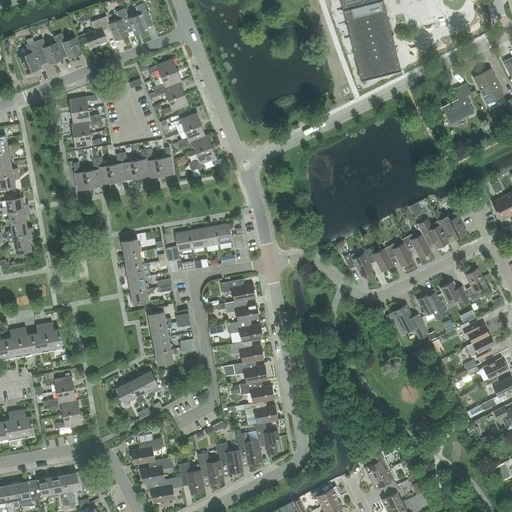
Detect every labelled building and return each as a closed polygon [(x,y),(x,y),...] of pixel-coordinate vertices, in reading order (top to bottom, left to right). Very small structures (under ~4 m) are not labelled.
[(340,0),(360,76),(401,66),(384,0),(340,0)] [(445,0),(390,0),(397,27),(416,22),(418,32),(442,26),(441,21),(455,17),(451,3),(446,4),(445,0)] [(133,30),(134,34),(148,29),(147,27),(153,25),(144,2),(135,6),(138,14),(129,18),(128,18),(133,30)] [(128,18),(129,18),(125,8),(116,11),(119,20),(109,23),(109,24),(111,28),(110,28),(115,40),(129,34),(128,32),(133,30),(128,18)] [(109,24),(109,23),(106,16),(91,22),(94,30),(85,34),(86,37),(90,47),(106,41),(102,31),(110,28),(111,28),(109,24)] [(56,42),(62,58),(67,56),(68,58),(82,53),(77,40),(76,37),(65,41),(62,33),(53,36),(56,43),(56,42)] [(56,42),(56,43),(46,46),(43,38),(34,41),(43,64),(48,62),(49,64),(63,58),(62,58),(56,42)] [(38,66),(43,64),(34,41),(26,45),(29,53),(19,57),(25,73),(39,68),(38,66)] [(511,56),(503,61),(511,79),(511,56)] [(161,76),(177,70),(172,58),(155,65),(156,65),(149,68),(147,68),(147,69),(149,73),(155,70),(154,70),(158,68),(161,76)] [(147,68),(149,68),(147,62),(138,66),(140,71),(147,69),(147,68)] [(485,104),(503,95),(490,69),(472,78),(485,104)] [(154,92),(182,81),(177,70),(161,76),(164,83),(160,85),(160,84),(152,87),(154,92)] [(129,82),(129,84),(131,88),(142,84),(140,78),(129,82)] [(168,100),(184,93),(180,82),(182,81),(154,92),(156,96),(162,94),(161,93),(164,92),(168,100)] [(451,127),(474,115),(465,96),(471,93),(466,84),(452,91),(457,99),(441,107),(451,127)] [(184,93),(168,100),(170,107),(167,108),(161,110),(163,115),(172,111),(172,112),(189,105),(184,93)] [(71,111),(88,108),(86,100),(90,100),(90,101),(96,99),(96,95),(86,96),(69,99),(71,111)] [(100,119),(99,113),(92,115),(92,116),(89,116),(88,108),(71,111),(73,123),(100,119)] [(186,130),(201,124),(196,112),(179,119),(180,119),(171,123),(172,128),(180,125),(180,124),(183,122),(186,130)] [(166,118),(157,121),(160,130),(169,127),(166,118)] [(73,136),(90,133),(88,125),(92,124),(92,125),(101,123),(100,119),(73,123),(71,123),(73,136)] [(179,145),(207,134),(205,135),(201,124),(186,130),(189,137),(186,139),(185,138),(178,141),(179,145)] [(90,133),(73,136),(75,148),(92,145),(102,143),(101,138),(95,139),(95,140),(91,140),(90,133)] [(195,152),(211,146),(207,134),(179,145),(182,151),(189,147),(189,146),(192,145),(195,152)] [(0,152),(14,150),(13,144),(7,145),(6,138),(0,139),(0,152)] [(211,146),(195,152),(198,160),(195,161),(194,161),(188,163),(191,171),(197,168),(197,169),(204,167),(202,163),(216,157),(211,146)] [(159,159),(162,176),(174,173),(171,156),(169,147),(164,148),(165,154),(166,154),(166,157),(159,159)] [(162,176),(159,159),(151,160),(150,156),(151,156),(150,148),(145,149),(149,176),(150,178),(162,176)] [(137,178),(149,176),(145,149),(140,150),(141,156),(142,156),(142,160),(134,161),(137,178)] [(0,164),(11,162),(9,155),(15,154),(14,150),(0,152),(0,164)] [(186,154),(187,159),(195,157),(193,151),(186,154)] [(137,178),(134,161),(126,162),(126,159),(127,158),(126,152),(121,153),(125,180),(137,178)] [(113,182),(125,180),(121,153),(115,154),(116,160),(117,160),(118,164),(110,165),(113,182)] [(102,184),(101,184),(97,157),(92,158),(93,166),(94,166),(95,170),(87,171),(90,188),(102,186),(102,184)] [(113,182),(110,165),(102,167),(101,163),(102,163),(101,157),(97,157),(101,184),(102,184),(113,182)] [(0,176),(18,173),(17,168),(12,169),(11,162),(0,164),(0,176)] [(90,188),(87,171),(79,172),(78,169),(79,169),(78,163),(73,164),(75,173),(74,173),(77,190),(90,188)] [(18,173),(0,176),(0,188),(15,186),(14,179),(19,178),(18,173)] [(496,193),(503,190),(498,181),(491,184),(496,193)] [(511,215),(511,193),(511,192),(502,197),(507,206),(511,216),(511,215)] [(2,213),(8,212),(29,209),(28,204),(23,205),(21,197),(6,200),(7,206),(1,207),(2,213)] [(511,216),(507,206),(502,197),(492,202),(501,221),(511,216)] [(11,224),(26,221),(25,214),(30,213),(29,209),(8,212),(11,224)] [(445,234),(451,231),(455,239),(467,233),(456,212),(438,221),(440,225),(445,234)] [(438,221),(431,225),(427,218),(417,224),(422,234),(428,245),(434,242),(437,248),(449,242),(445,234),(440,225),(438,221)] [(7,238),(13,237),(33,233),(32,227),(27,228),(26,221),(11,224),(12,230),(6,232),(7,238)] [(215,225),(218,243),(232,241),(233,249),(239,248),(237,234),(231,235),(229,223),(215,225)] [(205,246),(218,243),(215,225),(201,228),(205,246)] [(191,248),(205,246),(201,228),(188,230),(191,248)] [(162,231),(165,242),(173,240),(170,229),(162,231)] [(178,251),(191,248),(188,230),(174,233),(177,245),(171,246),(174,260),(179,259),(178,251)] [(242,233),(237,234),(239,248),(245,247),(242,232),(242,233)] [(33,233),(13,237),(7,238),(8,243),(14,242),(16,254),(31,251),(29,238),(34,237),(33,233)] [(422,234),(415,238),(413,234),(402,239),(404,243),(405,243),(408,250),(414,246),(419,257),(431,251),(428,245),(422,234)] [(139,251),(141,251),(140,245),(138,246),(136,238),(121,240),(124,254),(139,251)] [(405,243),(404,243),(397,247),(395,243),(385,248),(390,259),(396,256),(402,266),(413,260),(408,250),(405,243)] [(166,247),(165,247),(168,261),(174,260),(171,246),(166,247)] [(390,259),(385,248),(377,252),(375,248),(371,250),(370,248),(364,251),(365,253),(370,264),(376,261),(382,271),(393,265),(390,259)] [(140,258),(139,251),(124,254),(126,267),(143,263),(142,258),(140,258)] [(365,253),(357,257),(355,253),(351,255),(350,253),(344,256),(350,269),(356,266),(362,276),(374,270),(370,264),(365,253)] [(128,279),(144,276),(144,275),(150,274),(148,264),(147,264),(147,263),(143,263),(126,267),(128,279)] [(479,290),(487,286),(478,268),(465,275),(472,287),(466,289),(473,301),(483,296),(479,290)] [(131,292),(148,289),(147,283),(145,284),(144,276),(128,279),(131,292)] [(158,286),(172,284),(171,278),(157,281),(158,286)] [(247,299),(254,297),(252,283),(244,284),(243,278),(220,282),(222,292),(232,290),(233,301),(247,299)] [(460,306),(470,300),(462,286),(457,289),(453,281),(441,287),(449,303),(456,299),(460,306)] [(172,284),(158,286),(159,293),(173,290),(172,284)] [(148,289),(131,292),(133,304),(145,302),(146,308),(153,307),(152,301),(148,301),(147,294),(153,293),(152,288),(148,289)] [(436,320),(447,314),(438,295),(431,298),(429,293),(417,299),(422,310),(421,310),(424,316),(432,312),(436,320)] [(248,305),(247,299),(233,301),(224,302),(224,303),(217,304),(218,310),(225,308),(226,313),(236,311),(237,321),(238,321),(250,319),(258,318),(256,303),(248,305)] [(418,313),(412,316),(407,305),(392,312),(393,312),(403,333),(414,328),(419,339),(428,334),(418,313)] [(150,327),(171,323),(172,323),(171,318),(165,319),(163,310),(157,312),(156,306),(150,308),(151,313),(148,313),(150,327)] [(176,321),(190,319),(189,313),(175,316),(176,321)] [(442,322),(447,329),(453,325),(448,318),(442,322)] [(190,319),(176,321),(177,328),(191,325),(190,319)] [(251,325),(250,319),(238,321),(237,321),(228,323),(230,333),(239,331),(241,341),(241,342),(251,340),(262,338),(260,324),(251,325)] [(44,323),(49,351),(63,349),(59,328),(53,329),(52,322),(44,323)] [(473,343),(490,335),(484,324),(477,328),(474,322),(463,328),(466,334),(468,333),(473,343)] [(36,354),(49,351),(44,323),(36,325),(37,332),(32,333),(36,354)] [(153,340),(168,337),(167,329),(170,328),(171,327),(171,323),(150,327),(153,340)] [(36,354),(32,333),(27,334),(26,326),(18,328),(23,356),(36,354)] [(10,358),(23,356),(18,328),(9,329),(11,337),(6,338),(10,358)] [(490,335),(473,343),(466,347),(471,356),(476,354),(479,360),(490,354),(488,349),(495,345),(490,335)] [(0,360),(10,358),(6,338),(1,339),(0,336),(0,360)] [(155,352),(172,349),(171,343),(170,344),(168,337),(153,340),(155,352)] [(428,341),(433,352),(442,348),(438,337),(428,341)] [(181,347),(194,344),(193,338),(180,341),(181,347)] [(255,360),(263,359),(260,345),(252,346),(251,340),(241,342),(241,341),(229,344),(231,354),(240,352),(242,362),(242,363),(255,360)] [(194,344),(181,347),(182,353),(195,350),(194,344)] [(172,349),(155,352),(157,365),(173,362),(172,354),(177,353),(176,348),(172,349)] [(489,378),(507,369),(501,358),(483,367),(489,378)] [(256,366),(255,360),(242,363),(242,362),(233,364),(235,374),(244,372),(246,383),(262,380),(262,381),(267,380),(264,365),(256,366)] [(462,379),(470,375),(480,370),(477,365),(459,374),(462,379)] [(139,376),(146,390),(150,397),(155,395),(151,388),(158,384),(150,370),(139,376)] [(146,390),(139,376),(138,376),(137,374),(131,377),(129,381),(128,382),(136,397),(139,403),(143,401),(139,394),(146,390)] [(56,391),(74,388),(72,375),(54,378),(54,379),(44,381),(45,386),(55,384),(56,391)] [(511,378),(511,376),(493,385),(499,397),(511,390),(511,378)] [(263,386),(262,381),(262,380),(246,383),(240,384),(241,393),(241,394),(251,392),(253,402),(266,400),(274,399),(271,385),(263,386)] [(131,400),(136,397),(128,382),(116,388),(123,402),(130,399),(131,400)] [(230,395),(241,393),(240,384),(229,386),(230,395)] [(49,405),(78,399),(76,399),(74,388),(56,391),(58,398),(48,400),(49,405)] [(481,404),(484,409),(484,410),(497,404),(494,398),(481,404)] [(63,414),(80,411),(78,399),(49,405),(50,409),(62,407),(63,414)] [(267,406),(266,400),(253,402),(244,404),(246,414),(255,412),(257,422),(264,421),(278,419),(275,404),(267,406)] [(154,404),(157,410),(162,407),(159,402),(154,404)] [(506,427),(511,424),(511,407),(506,410),(504,406),(494,411),(499,420),(502,419),(506,427)] [(142,410),(145,416),(151,413),(148,407),(142,410)] [(16,410),(21,438),(35,436),(31,416),(26,416),(24,409),(16,410)] [(8,441),(21,438),(16,410),(8,411),(10,419),(4,420),(8,441)] [(140,419),(145,416),(142,410),(137,413),(140,419)] [(80,411),(63,414),(64,421),(55,423),(56,428),(65,426),(65,427),(82,423),(80,411)] [(213,423),(216,431),(227,427),(224,419),(213,423)] [(266,432),(264,421),(257,422),(255,423),(258,439),(259,446),(266,445),(267,453),(281,450),(277,430),(266,432)] [(470,435),(476,432),(473,425),(467,428),(470,435)] [(258,439),(248,441),(246,432),(236,434),(239,450),(240,456),(246,455),(248,463),(262,460),(259,446),(258,439)] [(154,460),(154,459),(152,449),(162,447),(160,437),(138,441),(139,448),(131,449),(134,464),(148,461),(154,460)] [(240,456),(239,450),(229,452),(227,442),(217,444),(220,459),(221,466),(227,465),(229,473),(243,470),(240,456)] [(220,459),(209,461),(208,452),(198,454),(201,469),(202,476),(207,475),(209,483),(224,480),(221,466),(220,459)] [(371,478),(390,468),(384,457),(381,452),(370,458),(373,463),(365,467),(371,478)] [(164,479),(162,469),(172,467),(170,457),(154,459),(154,460),(148,461),(149,467),(141,469),(143,483),(158,481),(164,479)] [(202,476),(201,469),(190,471),(188,461),(178,463),(180,476),(181,475),(183,486),(189,485),(190,493),(205,490),(202,476)] [(384,491),(397,485),(394,479),(395,479),(390,468),(371,478),(376,489),(382,486),(384,491)] [(69,505),(74,504),(71,489),(79,487),(76,472),(63,474),(67,492),(68,497),(69,505)] [(68,497),(67,492),(63,474),(51,476),(53,492),(54,492),(61,491),(63,498),(68,497)] [(172,488),(183,486),(181,475),(180,476),(164,479),(158,481),(159,487),(151,488),(153,502),(174,499),(172,488)] [(54,492),(53,492),(51,476),(38,479),(33,480),(37,500),(42,499),(41,495),(48,493),(50,501),(55,500),(54,492)] [(31,501),(37,500),(33,480),(15,483),(18,501),(19,507),(32,504),(31,501)] [(19,507),(18,501),(15,483),(2,486),(5,501),(12,500),(14,508),(19,507)] [(387,510),(402,502),(397,492),(400,490),(397,485),(384,491),(387,496),(382,499),(387,510)] [(321,506),(338,497),(341,496),(336,486),(322,493),(320,490),(312,494),(314,499),(317,498),(321,506)] [(332,511),(339,509),(343,507),(338,497),(321,506),(324,511),(332,511)] [(293,502),(295,506),(298,511),(305,511),(301,503),(299,499),(293,502)] [(407,511),(402,502),(387,510),(388,511),(410,511),(411,511),(410,511),(407,511)]
